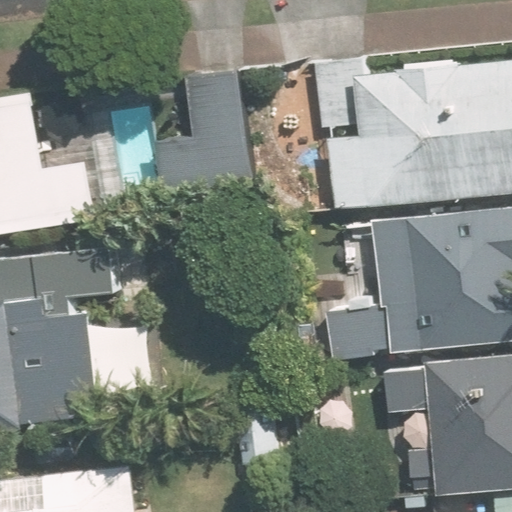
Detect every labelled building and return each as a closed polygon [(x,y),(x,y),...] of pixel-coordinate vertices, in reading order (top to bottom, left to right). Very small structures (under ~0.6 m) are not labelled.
[(345,205),(511,185),(511,49),(329,71),(345,205)] [(255,182),(241,69),(188,76),(195,132),(164,136),(171,192),(255,182)] [(0,226),(96,209),(86,154),(57,159),(45,95),(0,102),(0,226)] [(332,354),(511,336),(511,197),(387,209),(395,294),(327,301),(332,354)] [(120,282),(115,239),(0,251),(0,294),(78,286),(120,282)] [(0,419),(104,409),(93,304),(80,306),(78,286),(0,294),(0,419)] [(447,489),(511,482),(511,346),(393,359),(398,405),(438,401),(447,489)] [(238,404),(245,459),(281,455),(273,399),(238,404)] [(0,511),(134,511),(127,459),(0,476),(0,511)] [(511,511),(511,490),(498,492),(500,511),(511,511)]
